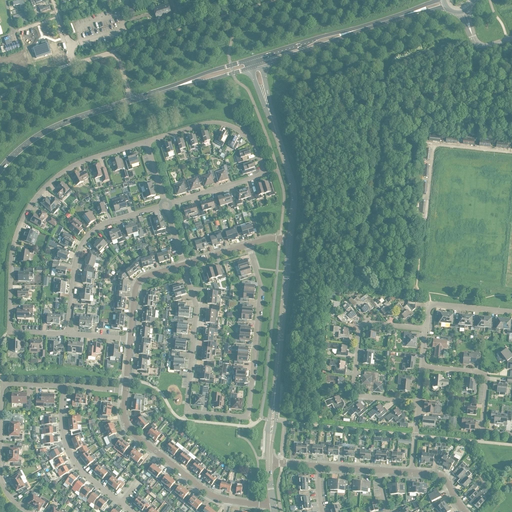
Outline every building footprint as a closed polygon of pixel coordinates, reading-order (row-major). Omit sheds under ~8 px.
[(24,1),(13,3),(14,7),(21,5),(22,11),(25,10),(25,4),(24,1)] [(168,4),(154,9),(156,18),(158,18),(161,17),(162,16),(162,17),(166,16),(165,15),(171,13),(168,4)] [(25,13),(14,17),(15,22),(22,19),(23,24),(28,23),(25,13)] [(42,45),(32,49),(35,58),(50,53),(47,45),(45,40),(43,41),(41,42),(42,45)] [(4,47),(6,54),(21,49),(19,42),(4,47)] [(203,137),(200,138),(202,144),(205,143),(204,142),(207,142),(207,141),(210,140),(207,132),(204,132),(201,132),(203,137)] [(214,141),(222,146),(228,135),(225,134),(226,133),(223,132),(221,136),(219,135),(216,139),(215,138),(214,141)] [(429,135),(429,140),(440,141),(440,138),(441,134),(430,133),(429,135)] [(446,139),(446,142),(457,143),(457,135),(446,134),(446,139)] [(190,141),(188,142),(190,150),(195,149),(194,146),(195,145),(198,144),(195,135),(192,136),(192,135),(189,136),(190,141)] [(240,141),(238,140),(239,139),(236,137),(236,138),(235,137),(235,138),(232,137),(228,145),(230,146),(230,147),(233,148),(232,148),(235,150),(240,141)] [(182,149),(185,148),(183,139),(180,140),(179,139),(177,140),(178,145),(175,146),(178,154),(181,153),(180,150),(182,149)] [(165,158),(169,157),(174,155),(173,152),(174,152),(171,143),(168,144),(167,143),(165,144),(166,148),(163,149),(165,158)] [(248,150),(239,152),(237,153),(236,154),(238,163),(247,160),(246,157),(252,155),(251,152),(249,153),(248,150)] [(124,158),(128,170),(133,169),(131,165),(139,163),(137,155),(136,152),(127,155),(128,157),(124,158)] [(119,158),(111,160),(115,171),(122,169),(119,158)] [(250,171),(252,170),(252,172),(255,171),(254,165),(253,165),(252,162),(243,165),(244,168),(244,171),(242,172),(243,175),(251,172),(250,171)] [(103,182),(109,180),(106,168),(102,169),(100,164),(91,166),(94,179),(101,176),(103,182)] [(222,170),(215,173),(218,182),(228,179),(226,174),(229,173),(226,165),(223,166),(224,167),(222,167),(222,170)] [(421,165),(420,174),(428,175),(429,166),(421,165)] [(209,175),(201,177),(204,186),(214,183),(212,178),(215,177),(213,170),(209,171),(208,172),(209,175)] [(89,178),(85,171),(80,174),(78,172),(72,176),(74,180),(74,181),(76,185),(83,181),(89,178)] [(195,179),(187,181),(190,191),(200,188),(198,182),(201,182),(199,174),(194,176),(195,179)] [(185,189),(188,188),(185,179),(180,180),(181,183),(174,185),(177,195),(186,192),(185,189)] [(59,189),(55,193),(59,198),(63,194),(64,194),(69,189),(62,182),(57,187),(59,189)] [(145,192),(153,190),(153,188),(153,187),(153,186),(153,185),(152,185),(152,184),(147,185),(146,182),(139,185),(140,188),(140,190),(144,188),(145,192)] [(261,184),(265,194),(268,193),(269,196),(274,195),(271,183),(268,184),(267,182),(261,184)] [(265,194),(261,184),(256,186),(258,193),(255,193),(257,199),(262,198),(261,195),(265,194)] [(248,188),(242,190),(245,199),(248,198),(249,201),(255,199),(252,188),(248,189),(248,188)] [(154,191),(153,190),(145,192),(147,198),(143,199),(144,202),(152,200),(152,197),(155,196),(155,195),(155,194),(155,193),(155,192),(154,191)] [(242,200),(245,199),(242,190),(236,192),(238,198),(235,199),(237,205),(243,203),(242,200)] [(127,208),(125,202),(128,201),(131,208),(134,207),(129,193),(119,196),(121,201),(113,203),(115,212),(127,208)] [(224,196),(226,204),(230,203),(231,207),(233,206),(234,208),(237,208),(234,199),(231,200),(230,194),(224,196)] [(219,210),(219,212),(222,211),(220,206),(226,204),(224,196),(218,198),(219,204),(217,204),(219,210)] [(41,203),(51,211),(53,213),(59,206),(57,204),(59,202),(54,197),(50,202),(45,198),(41,203)] [(104,205),(108,204),(106,197),(102,198),(103,203),(96,205),(99,215),(106,212),(104,205)] [(206,201),(209,210),(215,208),(216,211),(219,210),(217,204),(214,205),(212,199),(206,201)] [(209,210),(206,201),(200,203),(201,204),(198,205),(199,210),(201,216),(206,214),(205,211),(209,210)] [(193,218),(201,216),(199,210),(197,211),(195,204),(189,206),(192,215),(193,218)] [(188,216),(192,215),(189,206),(183,208),(185,214),(182,215),(184,221),(189,219),(188,216)] [(35,214),(31,221),(40,226),(43,227),(45,224),(42,223),(44,219),(43,219),(46,214),(41,211),(38,216),(35,214)] [(89,225),(96,219),(90,212),(83,217),(85,220),(82,221),(87,227),(89,225)] [(149,218),(152,227),(155,226),(164,223),(163,221),(164,221),(164,220),(163,219),(163,218),(162,218),(162,217),(157,219),(156,216),(149,218)] [(69,228),(77,235),(83,229),(80,227),(82,224),(75,218),(71,223),(73,225),(69,228)] [(249,236),(251,235),(251,234),(254,233),(253,229),(255,229),(254,223),(251,223),(250,222),(245,224),(249,236)] [(132,224),(130,224),(133,234),(138,233),(139,238),(144,237),(140,223),(133,225),(132,224)] [(155,226),(152,227),(155,235),(161,233),(162,234),(167,233),(165,228),(166,227),(166,226),(165,225),(164,224),(164,223),(155,226)] [(128,236),(133,234),(130,224),(128,225),(128,227),(125,227),(126,231),(123,232),(125,238),(128,237),(128,236)] [(247,237),(249,236),(245,224),(240,225),(241,227),(238,227),(240,233),(242,233),(243,236),(246,235),(247,237)] [(59,226),(55,233),(59,235),(63,228),(59,226)] [(231,231),(234,241),(236,240),(235,239),(238,238),(237,234),(240,233),(238,227),(235,228),(236,230),(231,231)] [(22,240),(31,243),(34,233),(38,234),(39,231),(32,228),(31,231),(26,229),(22,240)] [(222,239),(224,238),(223,232),(222,232),(222,231),(221,228),(219,229),(220,234),(215,236),(218,246),(220,245),(220,243),(223,242),(222,239)] [(126,240),(125,238),(123,232),(120,233),(119,230),(116,231),(115,229),(113,230),(117,240),(118,244),(126,240)] [(106,239),(110,244),(112,243),(112,242),(117,240),(113,230),(111,231),(112,233),(109,234),(110,237),(106,239)] [(231,241),(234,241),(231,231),(226,233),(225,230),(222,231),(222,232),(223,232),(224,238),(227,237),(228,241),(231,240),(231,241)] [(66,248),(68,245),(71,247),(74,241),(70,239),(72,236),(64,233),(59,244),(66,248)] [(218,246),(215,236),(210,237),(210,236),(207,237),(209,243),(211,242),(212,246),(215,245),(216,246),(218,246)] [(199,239),(200,241),(203,250),(205,250),(204,248),(207,247),(206,244),(209,243),(207,237),(199,239)] [(96,242),(103,249),(107,245),(108,246),(110,244),(106,239),(104,241),(101,239),(99,241),(98,240),(96,242)] [(203,250),(200,241),(195,242),(194,241),(191,242),(193,248),(196,247),(197,250),(200,250),(200,251),(203,250)] [(93,252),(99,256),(101,253),(100,252),(103,249),(96,242),(95,243),(96,244),(94,247),(96,249),(93,252)] [(21,250),(19,261),(28,263),(29,253),(33,254),(34,248),(27,247),(26,251),(21,250)] [(67,261),(69,254),(64,252),(65,249),(58,247),(56,252),(59,253),(57,257),(67,261)] [(171,254),(169,248),(166,249),(167,252),(162,253),(164,261),(170,260),(168,255),(171,254)] [(98,258),(99,256),(93,252),(93,253),(90,252),(88,258),(86,258),(85,260),(95,263),(97,258),(98,258)] [(154,265),(153,262),(155,261),(153,252),(149,253),(150,257),(146,258),(148,266),(154,265)] [(136,260),(140,267),(142,266),(143,268),(148,266),(146,258),(141,260),(140,258),(136,260)] [(88,270),(94,271),(95,268),(93,268),(95,263),(85,260),(85,262),(86,262),(85,265),(89,267),(88,270)] [(140,267),(136,260),(132,262),(133,264),(129,268),(134,274),(139,271),(137,269),(140,267)] [(239,270),(249,267),(247,261),(242,262),(241,260),(234,262),(235,267),(238,266),(239,270)] [(59,267),(59,263),(53,262),(52,268),(56,269),(55,274),(65,276),(67,268),(59,267)] [(116,273),(118,274),(126,278),(129,276),(130,278),(134,274),(129,268),(127,264),(116,273)] [(213,268),(215,278),(220,277),(220,279),(226,278),(223,271),(221,272),(219,266),(213,268)] [(251,274),(249,267),(239,270),(241,274),(238,275),(239,280),(247,278),(246,275),(251,274)] [(26,272),(18,272),(18,281),(29,281),(29,278),(33,279),(33,268),(26,268),(26,272)] [(215,278),(213,268),(206,270),(208,275),(205,276),(207,284),(212,282),(211,279),(215,278)] [(82,276),(82,278),(92,279),(95,280),(95,274),(96,271),(94,271),(88,270),(84,269),(83,276),(82,276)] [(114,281),(119,283),(119,287),(127,287),(128,282),(126,282),(126,278),(118,274),(114,281)] [(60,282),(60,279),(54,278),(54,282),(57,282),(56,293),(65,294),(66,283),(60,282)] [(86,287),(92,288),(93,285),(91,284),(92,279),(82,278),(81,281),(83,281),(83,284),(86,284),(86,287)] [(244,292),(254,293),(255,286),(249,285),(249,282),(242,282),(242,287),(244,287),(244,292)] [(184,289),(183,284),(176,286),(175,283),(168,285),(171,293),(174,292),(184,289)] [(31,290),(31,287),(31,286),(24,286),(24,289),(18,289),(18,297),(28,297),(28,290),(31,290)] [(127,287),(119,287),(116,286),(115,295),(123,296),(124,293),(126,293),(127,287)] [(80,295),(90,296),(91,296),(92,288),(86,287),(86,290),(81,290),(80,295)] [(184,289),(174,292),(175,297),(173,298),(173,301),(181,299),(180,296),(186,294),(184,289)] [(208,291),(208,298),(217,299),(217,295),(221,295),(221,291),(221,289),(215,289),(215,292),(208,291)] [(144,301),(153,302),(156,302),(156,297),(155,297),(155,293),(148,292),(148,296),(144,296),(144,301)] [(254,293),(244,292),(244,296),(241,296),(240,301),(248,302),(248,299),(253,299),(254,293)] [(90,301),(90,296),(80,295),(80,297),(81,297),(81,304),(91,304),(91,301),(90,301)] [(123,296),(115,295),(114,303),(125,304),(126,299),(123,299),(123,296)] [(371,310),(374,307),(371,305),(368,301),(371,298),(369,296),(362,302),(357,296),(353,300),(351,298),(348,300),(353,307),(356,304),(358,306),(359,306),(364,312),(367,310),(370,310),(370,309),(371,310)] [(213,308),(219,308),(220,303),(216,302),(217,299),(208,298),(207,304),(214,305),(213,308)] [(378,299),(374,302),(374,303),(377,307),(378,307),(383,313),(386,311),(389,311),(390,310),(390,311),(393,309),(386,300),(384,302),(381,298),(379,300),(378,299)] [(147,307),(146,309),(152,310),(154,310),(154,307),(152,307),(153,302),(144,301),(143,306),(147,307)] [(415,308),(415,302),(408,301),(407,304),(402,308),(398,303),(394,307),(398,312),(399,312),(404,318),(407,315),(410,316),(411,315),(411,316),(414,313),(412,311),(415,308)] [(176,311),(179,311),(189,312),(190,307),(186,307),(186,303),(176,302),(176,311)] [(242,312),(252,313),(253,307),(247,306),(247,303),(240,302),(239,308),(242,308),(242,312)] [(115,312),(121,312),(122,310),(125,310),(125,304),(114,303),(113,309),(114,309),(113,312),(115,312)] [(348,321),(349,323),(352,321),(352,320),(353,317),(356,314),(350,308),(351,308),(347,303),(343,306),(346,311),(342,314),(341,313),(337,317),(341,322),(346,323),(348,321)] [(23,306),(23,310),(17,309),(17,317),(29,318),(29,313),(33,313),(33,306),(23,306)] [(219,308),(213,308),(213,311),(207,310),(206,317),(215,317),(216,311),(219,312),(219,308)] [(152,310),(146,309),(146,312),(143,312),(142,317),(151,318),(152,310)] [(175,319),(182,320),(182,317),(189,318),(189,312),(179,311),(178,317),(175,316),(175,319)] [(53,324),(54,315),(48,315),(48,312),(45,312),(44,318),(47,318),(47,323),(48,323),(48,324),(49,325),(50,325),(51,324),(53,324)] [(115,320),(124,321),(124,316),(121,315),(121,312),(115,312),(115,315),(116,315),(115,320)] [(251,320),(252,313),(242,312),(241,319),(238,319),(238,322),(246,322),(246,319),(251,320)] [(57,316),(54,315),(53,324),(54,324),(55,325),(56,325),(57,325),(58,324),(59,325),(59,321),(62,321),(63,320),(66,320),(66,314),(58,313),(57,316)] [(445,327),(446,314),(440,313),(439,317),(436,317),(435,326),(445,327)] [(85,327),(86,318),(87,315),(77,314),(76,323),(80,323),(79,327),(80,327),(81,327),(82,328),(83,328),(84,327),(85,327)] [(445,327),(455,327),(455,320),(455,319),(452,319),(453,314),(446,314),(445,327)] [(87,315),(86,318),(85,327),(87,327),(87,328),(88,328),(89,328),(90,328),(92,328),(92,323),(95,323),(96,315),(87,315)] [(455,319),(455,320),(455,327),(464,328),(464,325),(465,315),(459,315),(458,319),(455,319)] [(472,316),(465,315),(464,325),(471,326),(471,328),(474,328),(475,321),(472,321),(472,316)] [(151,318),(142,317),(142,322),(145,323),(145,325),(150,326),(152,326),(153,323),(151,323),(151,318)] [(211,327),(218,327),(218,322),(215,321),(215,317),(206,317),(205,323),(212,323),(211,327)] [(474,328),(474,329),(479,330),(479,327),(484,327),(485,317),(478,317),(478,321),(475,321),(474,328)] [(491,318),(485,317),(484,327),(488,328),(488,331),(493,331),(494,323),(491,322),(491,318)] [(175,319),(174,328),(188,329),(188,324),(182,323),(182,320),(175,319)] [(499,329),(503,329),(504,319),(497,319),(497,323),(494,323),(493,331),(498,332),(499,329)] [(511,320),(504,319),(503,329),(507,330),(507,333),(511,333),(511,324),(510,324),(511,320)] [(124,321),(115,320),(112,320),(111,329),(120,329),(120,326),(123,327),(124,321)] [(240,333),(250,334),(251,328),(245,327),(245,324),(238,323),(237,329),(240,329),(240,333)] [(150,326),(145,325),(145,328),(141,328),(141,333),(149,334),(150,326)] [(338,338),(342,338),(342,341),(348,342),(348,339),(349,339),(349,335),(349,334),(347,332),(347,328),(339,327),(333,326),(333,332),(338,332),(338,338)] [(217,333),(218,327),(211,327),(211,330),(205,329),(204,335),(213,336),(213,333),(217,333)] [(174,328),(173,336),(180,337),(181,334),(187,335),(188,329),(174,328)] [(366,332),(365,339),(375,340),(375,335),(378,335),(379,330),(371,329),(371,332),(366,332)] [(410,336),(410,333),(404,332),(403,338),(406,338),(406,346),(415,347),(416,337),(410,336)] [(143,341),(151,342),(151,339),(149,338),(149,334),(141,333),(140,338),(143,338),(143,341)] [(250,334),(240,333),(240,338),(237,337),(236,340),(235,340),(235,343),(244,344),(244,341),(249,341),(250,334)] [(210,342),(210,346),(217,346),(217,343),(216,343),(216,341),(213,340),(213,336),(204,335),(204,342),(210,342)] [(175,345),(186,346),(186,341),(180,340),(180,337),(173,336),(173,340),(176,340),(175,345)] [(434,347),(433,356),(442,357),(443,348),(445,348),(445,345),(448,346),(449,341),(451,341),(451,338),(437,336),(437,339),(433,339),(432,347),(434,347)] [(20,337),(20,341),(18,341),(16,340),(10,343),(10,349),(15,352),(18,351),(24,351),(24,337),(20,337)] [(44,357),(45,351),(42,351),(42,341),(30,340),(29,353),(39,353),(39,352),(41,352),(41,357),(44,357)] [(139,344),(139,349),(148,350),(148,344),(150,345),(151,342),(143,341),(143,344),(139,344)] [(58,345),(58,342),(50,342),(50,353),(53,353),(53,354),(54,355),(56,355),(57,354),(57,353),(57,351),(63,352),(63,345),(58,345)] [(72,353),(72,352),(75,352),(75,354),(82,354),(83,343),(76,343),(69,343),(68,353),(72,353)] [(347,356),(347,353),(347,352),(345,349),(346,345),(337,345),(338,344),(327,343),(327,349),(332,349),(332,351),(334,354),(336,354),(336,355),(347,356)] [(100,354),(101,344),(93,344),(92,347),(89,347),(88,357),(95,357),(96,354),(100,354)] [(119,358),(120,353),(118,353),(118,346),(111,345),(111,348),(107,347),(106,358),(110,358),(110,357),(119,358)] [(171,353),(179,354),(179,351),(185,352),(186,346),(175,345),(175,348),(172,348),(171,353)] [(238,355),(248,355),(249,349),(243,348),(243,345),(236,345),(235,350),(238,350),(238,355)] [(218,346),(217,346),(210,346),(209,349),(203,348),(202,354),(211,355),(215,356),(215,349),(218,350),(218,346)] [(499,353),(506,362),(507,361),(508,363),(507,369),(511,369),(511,363),(510,359),(511,357),(511,355),(506,348),(499,353)] [(148,350),(139,349),(138,354),(142,354),(142,357),(147,358),(148,350)] [(364,353),(363,363),(370,364),(371,354),(373,354),(373,350),(367,350),(366,353),(364,353)] [(471,355),(464,354),(463,358),(463,359),(463,364),(468,364),(468,363),(475,363),(476,361),(480,362),(480,353),(471,352),(471,355)] [(178,357),(179,354),(171,353),(171,360),(174,360),(174,362),(184,363),(185,358),(178,357)] [(208,364),(214,365),(214,362),(211,361),(211,355),(202,354),(202,361),(208,361),(208,364)] [(407,370),(407,368),(413,369),(414,363),(415,363),(415,358),(414,358),(415,355),(405,354),(404,357),(407,357),(406,364),(403,364),(402,364),(402,370),(403,370),(406,371),(407,370)] [(247,362),(248,355),(238,355),(238,359),(235,359),(234,364),(241,365),(242,362),(247,362)] [(137,365),(146,366),(148,366),(149,358),(147,358),(142,357),(141,360),(138,359),(137,365)] [(335,366),(334,371),(333,371),(333,374),(344,375),(344,372),(346,372),(346,369),(345,369),(345,368),(345,367),(346,365),(347,362),(336,361),(336,360),(330,360),(329,365),(335,366)] [(184,363),(174,362),(167,362),(167,367),(168,367),(168,371),(168,372),(174,373),(174,371),(180,371),(180,368),(184,369),(184,363)] [(200,373),(209,374),(210,368),(214,368),(214,365),(208,364),(207,368),(201,367),(200,373)] [(146,368),(146,366),(137,365),(137,370),(140,370),(140,373),(148,374),(149,369),(146,368)] [(233,375),(236,376),(246,377),(246,370),(241,369),(241,366),(234,366),(233,375)] [(369,390),(369,391),(382,393),(383,384),(377,383),(378,373),(363,372),(363,375),(362,375),(361,384),(366,385),(366,389),(368,389),(368,390),(369,390)] [(209,378),(209,374),(200,373),(200,380),(202,380),(201,383),(213,384),(214,378),(209,378)] [(410,377),(405,376),(398,375),(397,383),(398,384),(401,385),(401,391),(409,392),(410,377)] [(433,387),(441,387),(441,389),(447,390),(447,387),(448,387),(448,380),(442,380),(442,376),(434,375),(434,378),(433,379),(434,379),(433,387)] [(245,383),(246,377),(236,376),(235,380),(231,379),(231,386),(244,387),(245,383)] [(344,385),(344,384),(342,382),(342,378),(334,377),(324,376),(324,381),(333,382),(333,388),(344,390),(344,385)] [(471,393),(475,394),(476,381),(473,380),(473,379),(464,378),(463,386),(466,387),(466,389),(466,390),(467,390),(471,391),(471,393)] [(494,383),(493,388),(497,389),(497,392),(499,392),(499,395),(504,396),(505,393),(506,393),(507,384),(506,384),(506,381),(500,381),(499,384),(498,384),(498,383),(494,383)] [(205,384),(205,386),(203,386),(202,396),(195,395),(194,404),(204,405),(204,401),(207,401),(209,384),(205,384)] [(31,410),(31,397),(26,397),(26,393),(21,393),(21,394),(19,394),(12,393),(12,403),(26,403),(26,410),(31,410)] [(47,394),(42,394),(42,399),(37,399),(36,406),(43,406),(43,403),(54,404),(54,394),(53,394),(53,393),(51,393),(50,394),(49,394),(49,395),(47,395),(47,394)] [(223,408),(224,398),(220,397),(220,394),(213,393),(213,401),(216,401),(215,407),(223,408)] [(228,405),(232,406),(231,408),(241,409),(242,399),(237,399),(237,394),(230,394),(228,405)] [(78,404),(81,404),(81,396),(76,395),(76,399),(73,398),(72,406),(78,407),(78,404)] [(132,405),(144,406),(145,396),(136,395),(136,400),(132,400),(132,405)] [(81,396),(81,404),(86,405),(86,402),(89,402),(90,397),(81,396)] [(339,399),(338,396),(330,399),(324,401),(327,406),(332,404),(334,409),(342,412),(343,408),(342,405),(344,404),(343,401),(342,401),(342,400),(339,399)] [(100,410),(111,411),(112,406),(109,405),(109,402),(101,401),(101,405),(100,405),(100,406),(100,408),(100,409),(100,410)] [(427,413),(433,413),(440,414),(440,408),(439,406),(435,406),(435,402),(425,401),(424,408),(427,408),(427,413)] [(467,414),(476,415),(476,407),(471,407),(471,403),(464,402),(464,406),(467,407),(467,414)] [(355,406),(353,403),(342,413),(344,415),(348,412),(351,416),(355,413),(359,417),(368,410),(365,407),(364,406),(362,406),(359,403),(355,406)] [(135,411),(134,416),(140,414),(140,411),(143,412),(144,406),(132,405),(131,410),(135,411)] [(375,415),(379,419),(382,416),(387,412),(385,409),(384,408),(381,408),(379,405),(372,410),(367,414),(371,418),(375,415)] [(404,423),(405,415),(403,412),(402,413),(402,412),(399,412),(397,409),(390,414),(390,413),(385,417),(389,422),(393,418),(396,422),(400,423),(399,426),(408,427),(408,424),(404,423)] [(99,418),(101,419),(107,419),(107,416),(111,417),(111,411),(100,410),(100,411),(100,412),(99,414),(100,415),(99,418)] [(500,424),(501,414),(495,414),(495,411),(491,411),(491,420),(494,420),(494,424),(500,424)] [(507,415),(501,414),(500,424),(506,425),(507,421),(511,421),(511,412),(507,411),(507,415)] [(145,420),(140,414),(134,416),(137,420),(135,422),(138,426),(145,420)] [(431,418),(423,417),(422,425),(434,426),(435,418),(438,419),(438,415),(432,414),(431,418)] [(42,425),(44,425),(51,424),(51,425),(52,425),(52,423),(56,423),(56,418),(51,418),(51,415),(43,415),(44,420),(42,420),(42,425)] [(69,426),(77,425),(77,422),(81,422),(80,416),(70,417),(70,420),(69,420),(69,426)] [(474,430),(475,422),(472,422),(473,419),(462,418),(462,423),(466,424),(465,428),(468,428),(469,429),(474,430)] [(8,430),(18,430),(19,426),(23,426),(23,419),(15,419),(15,423),(10,423),(10,426),(9,427),(9,428),(8,429),(8,430)] [(145,420),(138,426),(142,430),(145,428),(147,430),(150,426),(145,420)] [(105,433),(114,428),(112,423),(110,424),(109,421),(110,421),(109,421),(102,422),(104,427),(101,428),(104,433),(105,433)] [(42,435),(44,434),(52,434),(53,434),(53,433),(57,433),(56,427),(52,427),(51,425),(51,424),(44,425),(44,430),(42,430),(42,435)] [(70,431),(71,431),(73,431),(73,435),(81,433),(81,430),(77,430),(77,425),(69,426),(70,431)] [(147,435),(151,438),(157,431),(150,426),(147,430),(149,432),(147,435)] [(110,443),(116,438),(115,434),(117,433),(114,428),(105,433),(110,443)] [(18,434),(18,430),(8,430),(8,431),(9,432),(9,433),(9,436),(15,436),(15,439),(21,440),(21,434),(18,434)] [(163,436),(157,431),(151,438),(155,441),(157,438),(160,440),(163,436)] [(81,433),(73,435),(74,439),(72,440),(74,445),(81,442),(80,439),(83,438),(81,433)] [(44,434),(45,439),(43,439),(43,444),(44,444),(44,447),(50,447),(50,444),(53,443),(53,442),(58,442),(58,437),(52,437),(52,434),(44,434)] [(119,440),(116,438),(110,443),(114,447),(113,448),(118,451),(125,442),(121,439),(119,440)] [(169,452),(175,445),(171,442),(172,440),(170,439),(165,445),(167,446),(165,449),(169,452)] [(294,441),(294,444),(293,449),(296,449),(296,453),(301,453),(302,444),(302,442),(294,441)] [(309,450),(310,442),(306,441),(305,441),(305,444),(302,444),(301,453),(306,454),(306,450),(309,450)] [(76,450),(79,449),(80,452),(87,448),(85,443),(82,444),(81,442),(74,445),(76,450)] [(118,451),(125,456),(131,449),(128,447),(129,446),(125,442),(118,451)] [(312,454),(317,454),(318,445),(314,445),(315,442),(310,442),(309,450),(312,450),(312,454)] [(318,445),(317,454),(322,455),(322,451),(325,451),(326,443),(321,442),(321,445),(318,445)] [(335,446),(333,446),(333,455),(338,456),(338,452),(341,452),(341,447),(342,443),(336,442),(335,446)] [(326,443),(325,451),(328,451),(328,455),(333,455),(333,446),(330,446),(331,443),(326,443)] [(176,453),(178,455),(181,450),(175,445),(169,452),(173,456),(176,453)] [(7,455),(18,456),(21,456),(22,446),(14,446),(14,449),(9,449),(9,452),(8,453),(8,454),(8,455),(7,455)] [(349,447),(349,456),(354,457),(354,453),(357,453),(357,448),(358,446),(355,446),(355,448),(349,447)] [(51,460),(52,459),(59,456),(60,455),(59,454),(63,453),(60,448),(56,450),(55,447),(48,451),(50,455),(49,456),(51,460)] [(341,447),(341,452),(344,453),(343,456),(349,456),(349,447),(341,447)] [(87,448),(80,452),(83,456),(80,458),(84,462),(90,457),(88,455),(91,453),(87,448)] [(365,459),(365,450),(360,450),(360,448),(357,448),(357,453),(360,454),(359,459),(365,459)] [(365,450),(365,459),(370,460),(370,456),(373,457),(373,451),(373,448),(370,448),(370,451),(365,450)] [(133,460),(138,453),(134,450),(133,451),(131,449),(125,456),(128,459),(131,458),(133,460)] [(381,452),(381,461),(386,461),(386,457),(389,458),(389,452),(389,449),(384,449),(384,452),(381,452)] [(182,462),(187,455),(181,450),(178,455),(180,456),(178,459),(182,462)] [(403,453),(397,453),(396,462),(402,462),(402,458),(405,459),(405,450),(403,450),(403,453)] [(427,463),(428,454),(424,454),(425,450),(419,450),(418,457),(421,457),(421,463),(424,464),(425,463),(427,463)] [(373,451),(373,457),(375,457),(375,460),(381,461),(381,452),(373,451)] [(431,454),(428,454),(427,463),(429,463),(429,464),(433,465),(434,458),(436,459),(437,451),(431,451),(431,454)] [(444,466),(449,459),(446,457),(448,454),(443,451),(439,457),(442,459),(439,464),(442,466),(442,465),(444,466)] [(389,452),(389,458),(391,458),(391,461),(396,462),(397,453),(389,452)] [(143,456),(138,453),(133,460),(137,463),(136,465),(138,467),(143,461),(141,459),(143,456)] [(18,460),(18,456),(7,455),(7,456),(8,457),(8,458),(8,459),(8,462),(14,462),(14,466),(21,467),(21,460),(18,460)] [(93,455),(90,457),(84,462),(87,466),(90,464),(92,468),(97,462),(95,459),(96,458),(93,455)] [(190,465),(194,460),(187,455),(182,462),(186,466),(188,463),(190,465)] [(52,459),(55,464),(53,465),(55,469),(57,468),(64,464),(64,463),(67,461),(65,456),(61,458),(59,456),(52,459)] [(452,460),(449,459),(444,466),(447,467),(446,468),(449,470),(452,465),(455,466),(459,460),(454,457),(452,460)] [(194,460),(190,465),(192,466),(190,469),(194,472),(200,465),(202,463),(196,458),(194,460)] [(466,473),(462,469),(466,465),(463,462),(452,473),(454,476),(455,475),(460,479),(466,473)] [(94,472),(98,476),(103,470),(101,468),(103,465),(101,464),(99,465),(97,463),(93,468),(96,470),(94,472)] [(65,467),(64,464),(57,468),(59,472),(58,473),(60,477),(69,472),(68,471),(72,469),(69,464),(65,467)] [(152,475),(157,468),(153,465),(151,467),(149,465),(145,470),(147,472),(148,471),(152,475)] [(203,474),(206,470),(200,465),(194,472),(199,476),(201,473),(203,474)] [(158,481),(162,476),(160,474),(162,472),(157,468),(152,475),(156,478),(156,479),(158,481)] [(107,473),(103,470),(98,476),(102,479),(104,477),(107,479),(111,473),(108,471),(107,473)] [(207,482),(213,475),(206,470),(203,474),(205,476),(203,479),(207,482)] [(468,471),(466,473),(460,479),(457,482),(460,484),(460,483),(465,488),(471,481),(467,478),(472,472),(470,470),(468,471)] [(12,486),(22,481),(20,477),(23,476),(20,471),(13,474),(15,477),(10,480),(11,483),(11,484),(12,485),(12,486)] [(69,484),(73,487),(78,481),(76,479),(79,476),(74,472),(72,475),(71,475),(65,483),(68,486),(69,484)] [(107,483),(112,487),(117,480),(115,479),(117,476),(112,473),(107,479),(109,481),(107,483)] [(165,485),(171,479),(166,475),(164,478),(162,476),(158,481),(160,483),(161,482),(165,485)] [(216,485),(219,480),(220,478),(218,475),(215,476),(215,477),(213,475),(207,482),(211,485),(213,483),(216,485)] [(299,479),(300,485),(309,485),(308,482),(309,482),(310,482),(310,481),(309,481),(309,480),(308,480),(308,479),(307,479),(307,476),(309,476),(308,476),(298,476),(298,480),(299,479)] [(85,488),(83,486),(86,482),(81,479),(79,482),(78,481),(73,487),(72,489),(75,492),(76,491),(80,494),(85,488)] [(171,479),(165,485),(164,488),(170,493),(176,486),(174,484),(175,482),(171,479)] [(337,492),(337,490),(338,479),(335,479),(335,480),(328,480),(328,486),(330,486),(330,492),(337,492)] [(345,491),(345,485),(347,485),(347,481),(341,481),(341,480),(338,479),(337,490),(345,491)] [(119,482),(117,480),(112,487),(116,490),(119,487),(121,489),(125,484),(120,480),(119,482)] [(219,489),(224,491),(227,482),(219,480),(216,485),(220,486),(219,489)] [(230,489),(233,489),(235,482),(230,480),(229,483),(227,482),(224,491),(230,492),(230,489)] [(24,484),(22,481),(12,486),(12,487),(13,487),(14,488),(15,488),(16,491),(17,491),(18,494),(29,488),(26,483),(24,484)] [(360,492),(361,481),(358,481),(357,482),(353,482),(353,492),(360,492)] [(361,481),(360,492),(367,493),(367,489),(370,489),(370,483),(364,482),(364,481),(361,481)] [(235,482),(233,489),(236,490),(236,493),(241,494),(241,492),(242,492),(243,490),(242,490),(242,485),(240,485),(240,482),(235,482)] [(397,494),(397,483),(394,483),(394,484),(387,485),(387,488),(390,488),(390,495),(397,494)] [(417,483),(416,493),(423,494),(424,488),(426,488),(426,484),(417,483)] [(478,494),(474,490),(478,486),(474,483),(464,494),(466,497),(467,496),(471,500),(472,500),(478,494)] [(93,494),(92,494),(90,492),(93,488),(89,485),(86,488),(86,487),(85,488),(80,494),(79,495),(83,498),(84,497),(88,500),(93,494)] [(310,487),(309,487),(309,485),(300,485),(300,491),(299,491),(299,495),(300,495),(308,494),(308,491),(309,491),(309,490),(309,489),(310,489),(310,488),(310,487)] [(174,492),(179,496),(184,489),(180,486),(176,490),(175,489),(173,491),(175,492),(174,492)] [(184,489),(179,496),(181,498),(180,500),(184,503),(188,498),(186,496),(188,493),(184,489)] [(428,495),(431,502),(441,497),(440,494),(439,495),(436,489),(433,491),(434,493),(428,495)] [(481,490),(478,494),(472,500),(471,500),(469,503),(472,505),(473,504),(477,508),(484,501),(480,498),(484,494),(481,490)] [(32,508),(33,508),(39,499),(36,497),(36,496),(36,495),(36,494),(35,494),(35,493),(32,491),(28,499),(30,501),(28,504),(31,506),(32,507),(32,508)] [(91,502),(95,506),(100,500),(98,498),(101,494),(96,491),(94,494),(93,493),(92,494),(93,494),(88,500),(86,501),(90,504),(91,502)] [(300,495),(300,498),(301,498),(302,504),(310,503),(310,500),(311,500),(311,499),(311,498),(310,498),(309,497),(308,494),(300,495)] [(95,506),(94,507),(98,510),(99,508),(103,511),(108,506),(105,504),(108,500),(104,496),(101,500),(100,499),(100,500),(95,506)] [(191,509),(192,507),(197,500),(193,497),(190,500),(188,498),(184,503),(191,509)] [(133,504),(138,507),(143,501),(138,498),(133,504)] [(36,509),(37,509),(39,511),(42,507),(44,509),(49,502),(44,499),(43,501),(39,499),(33,508),(34,509),(35,509),(36,509)] [(145,511),(146,510),(150,506),(148,504),(148,503),(144,499),(143,501),(138,507),(142,511),(143,510),(145,511)] [(197,500),(192,507),(196,510),(196,511),(197,511),(198,511),(202,508),(200,506),(202,503),(197,500)] [(437,511),(439,511),(440,511),(447,506),(444,502),(443,502),(441,500),(432,505),(437,511)] [(311,507),(312,507),(312,506),(312,505),(311,505),(310,503),(302,504),(303,510),(304,510),(304,511),(310,511),(311,511),(311,509),(311,507)] [(330,507),(330,511),(333,511),(340,510),(338,503),(332,504),(333,507),(330,507)]
